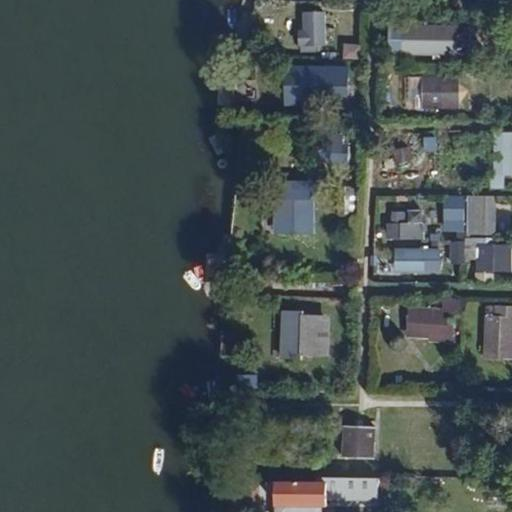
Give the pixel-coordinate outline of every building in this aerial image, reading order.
[(324,44),(323,14),(303,14),(303,31),(309,31),(310,44),(324,44)] [(459,54),(468,54),(468,23),(459,23),(459,54)] [(449,31),(434,31),(435,51),(449,50),(449,31)] [(360,59),(361,43),(343,42),(342,58),(360,59)] [(346,70),(286,69),(286,104),(345,105),(346,70)] [(440,109),(441,76),(427,75),(426,108),(440,109)] [(454,76),(441,76),(440,109),(452,109),(454,76)] [(511,172),(511,137),(498,137),(497,172),(511,172)] [(280,139),(280,161),(300,161),(300,145),(290,145),(290,139),(280,139)] [(347,146),(330,146),(330,160),(347,160),(347,146)] [(415,150),(398,150),(398,170),(414,171),(415,150)] [(471,151),(457,151),(456,170),(471,171),(471,151)] [(353,212),(352,194),(337,194),(337,213),(353,212)] [(465,231),(465,194),(443,194),(443,231),(465,231)] [(494,194),(466,195),(467,234),(496,233),(494,194)] [(305,197),(275,197),(275,221),(305,221),(305,197)] [(419,204),(392,204),(392,234),(419,234),(419,204)] [(479,271),(511,271),(511,239),(450,240),(450,260),(479,260),(479,271)] [(423,250),(391,250),(391,267),(423,267),(423,250)] [(511,344),(511,303),(497,303),(497,315),(487,315),(486,344),(511,344)] [(457,311),(418,310),(418,336),(456,337),(457,311)] [(325,318),(289,318),(288,354),(305,354),(305,349),(325,350),(325,318)] [(314,410),(282,410),(282,435),(314,435),(314,410)] [(378,421),(348,421),(348,454),(378,454),(378,421)] [(509,434),(482,434),(482,454),(510,453),(509,434)] [(374,492),(374,476),(319,475),(319,482),(279,482),(279,505),(319,505),(319,491),(374,492)]
